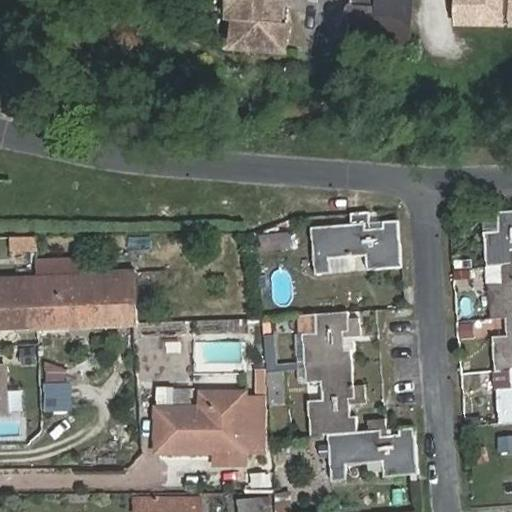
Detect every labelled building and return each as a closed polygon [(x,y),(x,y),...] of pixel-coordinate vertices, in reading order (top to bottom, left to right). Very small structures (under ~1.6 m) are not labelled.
[(284,2),(262,0),(229,0),(228,20),(234,21),(251,22),(282,23),(284,2)] [(375,22),(376,0),(349,0),(346,52),(372,55),(373,45),(375,22)] [(373,45),(408,48),(412,0),(376,0),(375,22),(373,45)] [(511,25),(511,0),(456,0),(456,25),(511,25)] [(251,22),(234,21),(232,47),(286,52),(289,24),(282,23),(251,22)] [(502,266),(511,265),(511,210),(498,212),(499,231),(484,232),(487,267),(502,266)] [(383,227),(371,228),(370,212),(351,213),(352,224),(311,227),(315,274),(332,273),(331,258),(366,255),(368,270),(403,267),(399,220),(383,221),(383,227)] [(158,245),(178,244),(178,233),(158,234),(158,245)] [(266,266),(283,265),(281,243),(264,245),(266,266)] [(511,265),(502,266),(503,283),(488,285),(491,320),(506,319),(511,318),(511,265)] [(35,278),(37,329),(187,322),(185,270),(35,278)] [(0,330),(37,329),(35,278),(0,279),(0,330)] [(349,311),(319,313),(317,313),(319,333),(303,334),(306,369),(353,364),(352,349),(346,350),(345,338),(362,336),(360,318),(349,319),(349,311)] [(301,315),(303,334),(319,333),(317,313),(301,315)] [(492,337),(495,372),(511,371),(511,370),(511,318),(506,319),(507,336),(492,337)] [(265,336),(266,354),(276,353),(275,335),(265,336)] [(328,433),(358,431),(358,424),(357,416),(351,416),(350,404),(367,403),(365,384),(355,385),(353,364),(306,369),(307,383),(322,381),(324,400),(308,401),(311,435),(328,433)] [(0,415),(8,415),(6,367),(0,367),(0,415)] [(255,386),(267,386),(267,369),(255,369),(255,386)] [(286,403),(283,370),(267,372),(270,405),(286,403)] [(511,370),(511,371),(511,375),(511,387),(497,389),(500,424),(511,422),(511,370)] [(156,408),(156,453),(247,453),(247,451),(247,444),(247,397),(247,392),(206,392),(206,407),(156,408)] [(247,444),(247,451),(265,451),(265,397),(247,397),(247,444)] [(368,420),(369,431),(358,431),(328,433),(332,480),(347,479),(346,465),(383,462),(384,477),(419,474),(415,427),(400,428),(400,434),(388,435),(386,418),(368,420)] [(271,511),(270,498),(240,501),(240,511),(271,511)] [(196,511),(197,499),(147,499),(147,511),(196,511)] [(273,511),(288,511),(289,502),(274,502),(273,511)]
